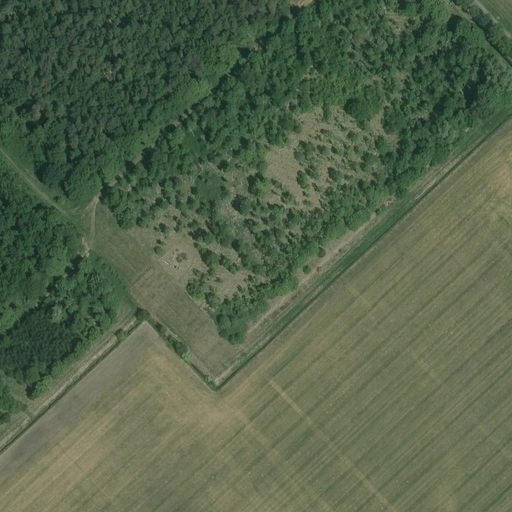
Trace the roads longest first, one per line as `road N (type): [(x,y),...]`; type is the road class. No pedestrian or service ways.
road 1 (track): [(88,244),(96,202),(118,175),(256,52)]
road 2 (track): [(0,342),(76,273),(88,244)]
